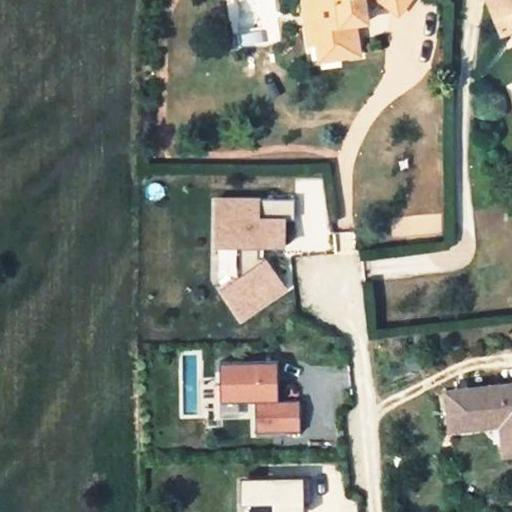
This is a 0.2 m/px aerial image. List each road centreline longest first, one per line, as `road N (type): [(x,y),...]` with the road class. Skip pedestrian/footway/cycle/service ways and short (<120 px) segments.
road 1 (unknown): [(475,0),(459,256),(348,278)]
road 2 (residential): [(344,240),(371,511)]
road 3 (unknown): [(362,424),(422,388),(511,369)]
